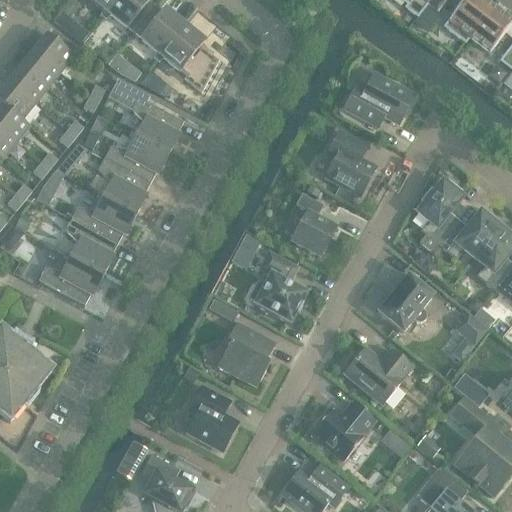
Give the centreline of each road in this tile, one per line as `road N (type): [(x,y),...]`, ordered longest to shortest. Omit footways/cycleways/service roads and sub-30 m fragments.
road 1 (unclassified): [(27,511),(273,56),(279,36),(234,0)]
road 2 (residential): [(511,208),(432,148),(231,511)]
